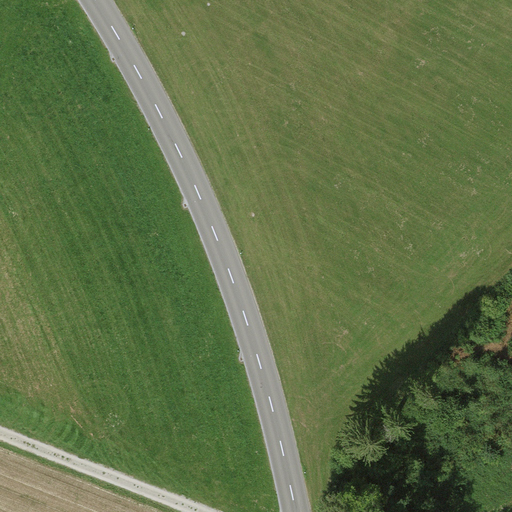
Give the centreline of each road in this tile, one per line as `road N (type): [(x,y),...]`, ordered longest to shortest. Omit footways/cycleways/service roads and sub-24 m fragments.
road 1 (tertiary): [(296,511),(221,239),(97,0)]
road 2 (track): [(190,511),(0,437)]
